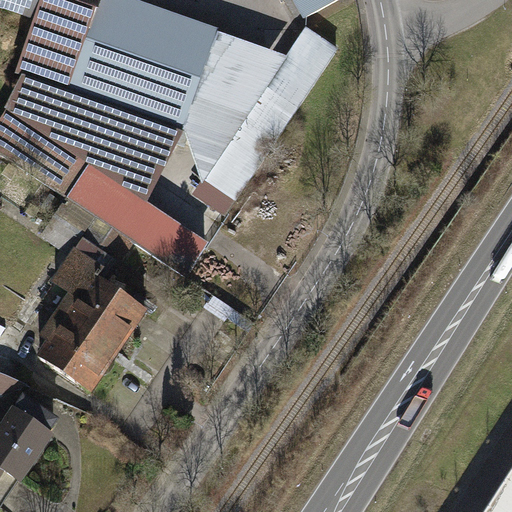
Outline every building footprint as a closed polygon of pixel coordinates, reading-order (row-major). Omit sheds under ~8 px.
[(0,8),(36,22),(17,74),(25,77),(0,119),(0,155),(188,278),(209,245),(338,57),(308,33),(286,59),(121,0),(1,0),(0,3),(0,8)] [(341,1),(340,0),(293,0),(305,21),(341,1)] [(97,394),(151,318),(101,282),(114,264),(82,241),(49,287),(74,305),(39,354),(97,394)] [(0,395),(22,407),(32,388),(0,372),(0,395)] [(3,511),(56,438),(15,410),(0,430),(0,511),(3,511)] [(511,511),(511,475),(488,511),(511,511)]
